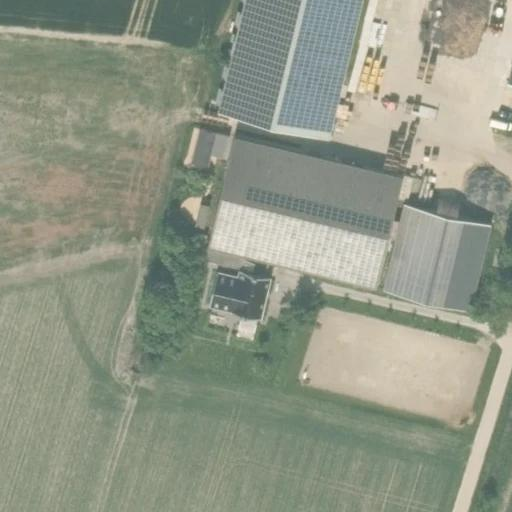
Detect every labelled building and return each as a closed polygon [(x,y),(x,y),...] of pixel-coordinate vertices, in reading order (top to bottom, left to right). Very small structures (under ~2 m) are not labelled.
[(245,0),(219,111),(328,137),(360,0),(245,0)] [(411,39),(416,17),(402,13),(396,36),(411,39)] [(208,67),(201,99),(215,102),(222,71),(208,67)] [(229,135),(200,128),(192,161),(208,165),(211,152),(224,155),(229,135)] [(408,200),(413,178),(403,176),(234,135),(204,258),(240,267),(238,276),(218,271),(210,303),(230,308),(230,309),(259,317),(269,276),(264,275),(268,261),(376,287),(389,235),(395,237),(382,288),(470,310),(491,223),(403,202),(399,219),(393,217),(398,197),(408,200)] [(209,204),(200,202),(194,225),(204,227),(209,204)] [(190,241),(205,244),(207,234),(193,230),(190,241)]
